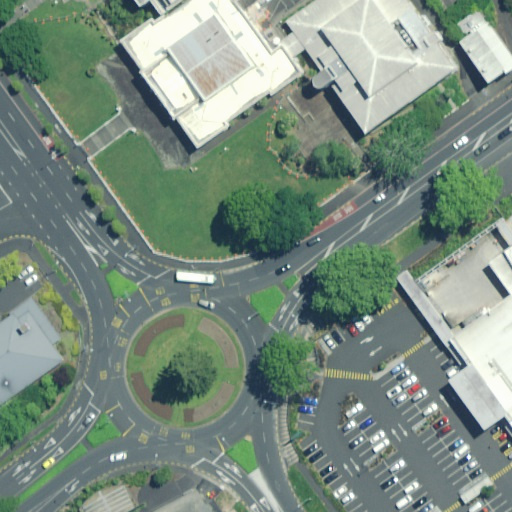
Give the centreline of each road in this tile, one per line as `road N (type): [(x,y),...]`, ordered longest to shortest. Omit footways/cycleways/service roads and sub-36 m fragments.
road 1 (secondary): [(190,291),(257,278),(401,199)]
road 2 (secondary): [(401,199),(338,251),(259,365)]
road 3 (primary): [(0,492),(65,438),(109,365)]
road 4 (tertiary): [(259,365),(266,451),(285,511)]
road 5 (secondary): [(109,355),(98,286),(72,224)]
road 6 (secondary): [(401,199),(511,118)]
road 7 (secondary): [(72,224),(178,292)]
road 8 (primary): [(259,365),(240,419),(178,443)]
road 9 (primary): [(178,443),(98,461),(65,483)]
